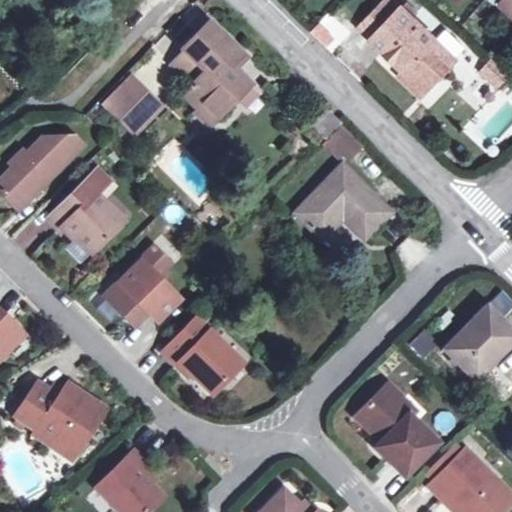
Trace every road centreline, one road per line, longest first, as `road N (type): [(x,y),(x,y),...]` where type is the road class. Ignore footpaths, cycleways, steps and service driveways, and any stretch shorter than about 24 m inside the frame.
road 1 (residential): [(294,432),(245,447),(172,425),(113,380),(0,260)]
road 2 (residential): [(241,0),(472,226)]
road 3 (residential): [(472,226),(312,385),(294,432)]
